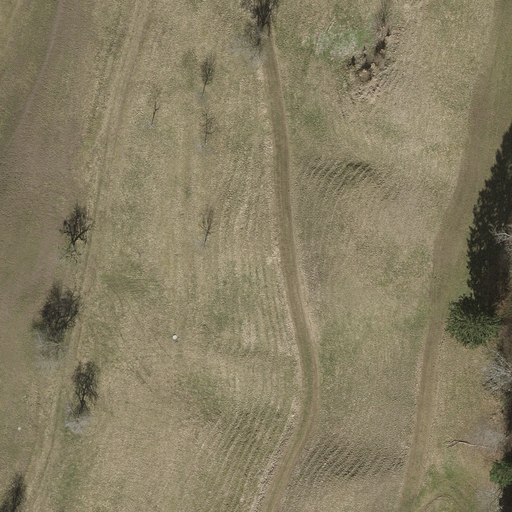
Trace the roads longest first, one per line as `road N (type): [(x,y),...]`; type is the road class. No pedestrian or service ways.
road 1 (track): [(144,0),(123,70),(52,461),(35,511)]
road 2 (track): [(262,0),(287,267),(310,397),(270,511)]
